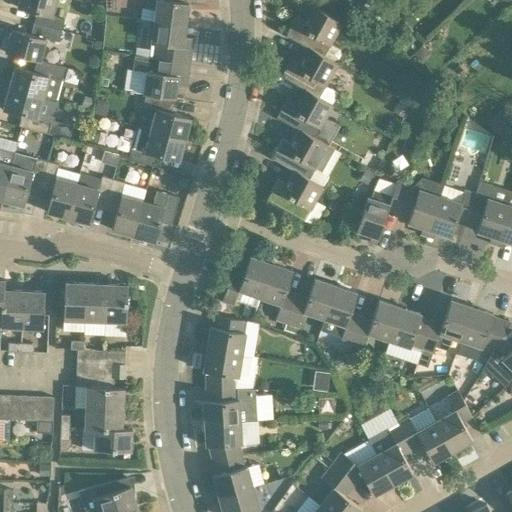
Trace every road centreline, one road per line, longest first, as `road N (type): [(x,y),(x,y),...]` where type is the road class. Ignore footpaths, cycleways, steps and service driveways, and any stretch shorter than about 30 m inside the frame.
road 1 (residential): [(511,285),(435,261),(368,265),(204,210)]
road 2 (residential): [(184,511),(164,404),(167,337),(184,274)]
road 3 (residential): [(204,210),(239,80),(240,0)]
road 4 (residential): [(184,274),(63,242),(34,252),(0,248)]
road 5 (residential): [(405,511),(511,451)]
